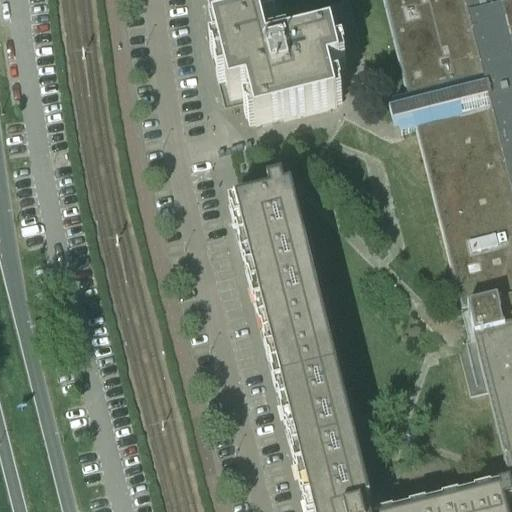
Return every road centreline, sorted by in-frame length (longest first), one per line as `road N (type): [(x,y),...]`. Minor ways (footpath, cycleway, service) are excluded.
road 1 (unclassified): [(263,511),(177,161),(158,0)]
road 2 (secondary): [(69,511),(0,217)]
